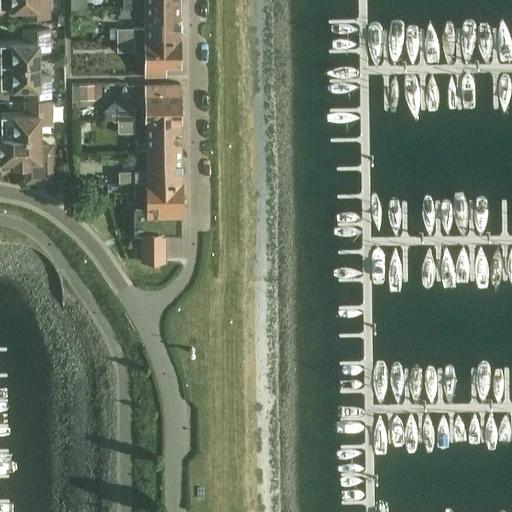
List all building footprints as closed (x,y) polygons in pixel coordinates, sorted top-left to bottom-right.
[(0,0),(0,4),(23,4),(23,16),(49,15),(48,0),(0,0)] [(86,0),(69,0),(70,9),(86,9),(86,0)] [(163,2),(179,2),(178,0),(144,0),(144,8),(144,12),(163,12),(163,2)] [(117,38),(133,38),(145,38),(179,38),(179,2),(163,2),(163,12),(144,12),(145,16),(145,28),(132,28),(117,28),(117,38)] [(140,8),(132,8),(132,17),(145,16),(144,12),(144,8),(140,8)] [(0,61),(37,61),(37,49),(49,49),(49,28),(23,28),(23,40),(0,39),(0,61)] [(117,38),(117,50),(133,50),(133,38),(117,38)] [(179,38),(145,38),(145,74),(164,74),(164,64),(179,64),(179,38)] [(37,61),(0,61),(0,83),(24,84),(24,95),(50,94),(50,73),(37,73),(37,61)] [(93,83),(79,84),(79,98),(93,98),(93,83)] [(180,119),(180,92),(180,83),(145,84),(146,119),(180,119)] [(0,121),(0,134),(38,133),(38,121),(51,121),(50,100),(24,100),(24,112),(0,111),(0,121)] [(133,108),(118,108),(118,118),(133,118),(133,108)] [(134,119),(118,120),(118,131),(134,130),(134,119)] [(165,145),(181,145),(180,119),(146,119),(146,143),(139,144),(135,147),(135,152),(146,151),(146,155),(164,155),(165,145)] [(38,133),(0,134),(0,141),(0,160),(15,160),(15,162),(25,162),(25,174),(39,174),(39,180),(51,180),(51,145),(38,145),(38,133)] [(119,182),(135,182),(147,182),(181,181),(181,145),(165,145),(164,155),(146,155),(146,170),(135,171),(119,171),(119,182)] [(147,182),(147,205),(133,205),(134,233),(141,232),(141,259),(165,259),(164,233),(182,233),(181,181),(147,182)] [(135,182),(119,182),(119,193),(135,193),(135,182)]
